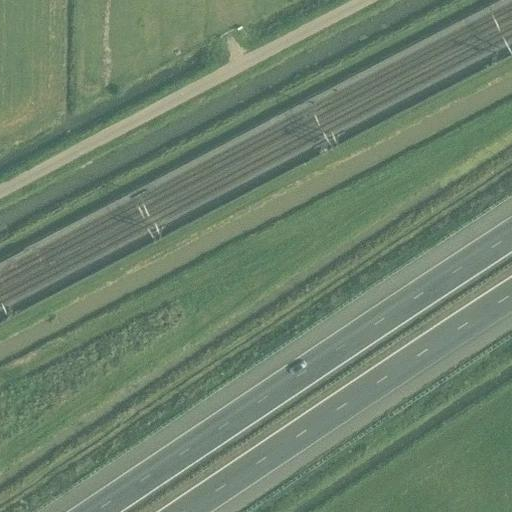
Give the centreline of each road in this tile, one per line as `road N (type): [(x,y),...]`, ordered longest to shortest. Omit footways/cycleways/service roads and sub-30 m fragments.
road 1 (motorway): [(511,234),(94,511)]
road 2 (unclassified): [(365,0),(0,191)]
road 3 (motorway): [(183,511),(511,293)]
